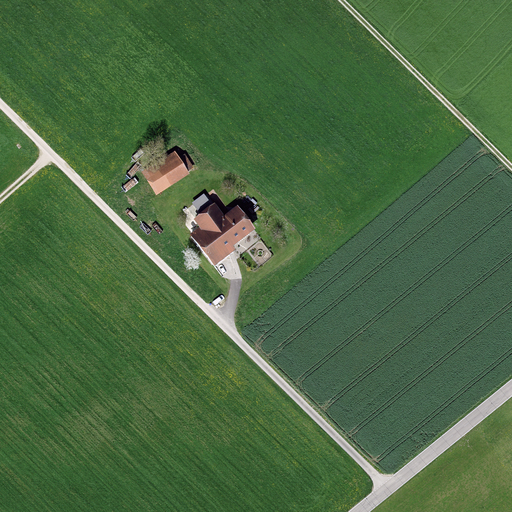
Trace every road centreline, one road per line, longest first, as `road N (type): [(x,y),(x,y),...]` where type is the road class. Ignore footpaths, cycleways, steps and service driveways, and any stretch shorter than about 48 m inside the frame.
road 1 (track): [(387,490),(0,106)]
road 2 (track): [(511,168),(340,0)]
road 3 (tertiary): [(360,511),(511,389)]
